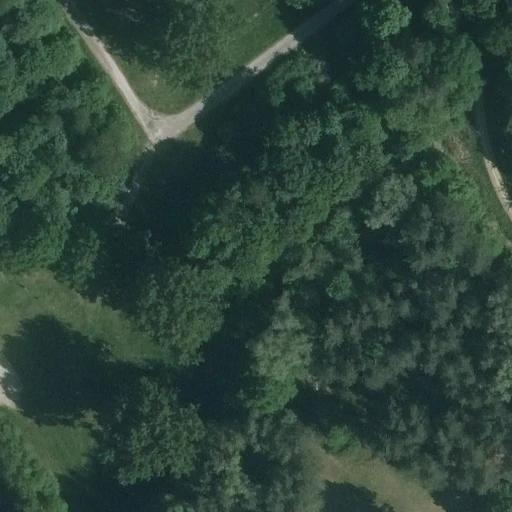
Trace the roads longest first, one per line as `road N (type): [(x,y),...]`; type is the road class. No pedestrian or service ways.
road 1 (unclassified): [(342,0),(154,132)]
road 2 (track): [(154,132),(60,0)]
